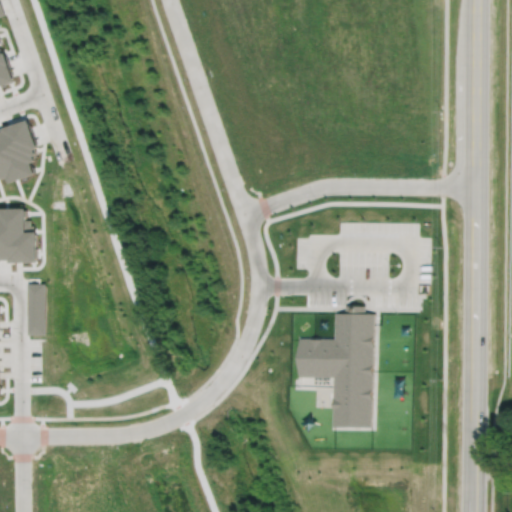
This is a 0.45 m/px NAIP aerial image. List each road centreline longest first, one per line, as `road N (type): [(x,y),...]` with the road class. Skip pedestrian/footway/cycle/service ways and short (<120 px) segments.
road 1 (residential): [(22,435),(120,434),(169,422),(219,384),(247,339),(258,290),(252,236),(170,0)]
road 2 (tertiary): [(475,0),(471,511)]
road 3 (residential): [(43,92),(0,107),(7,282),(22,296),(22,435)]
road 4 (residential): [(475,185),(330,185),(244,213)]
